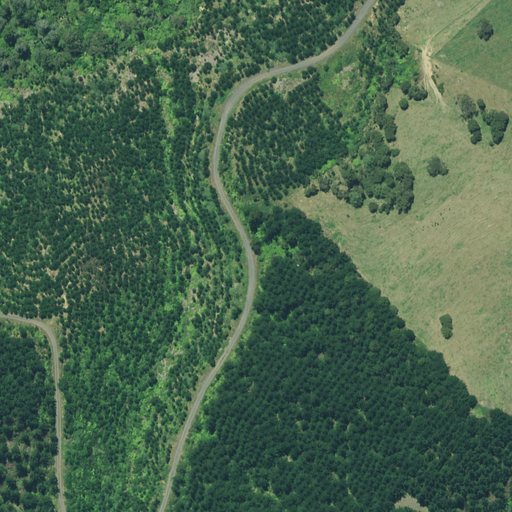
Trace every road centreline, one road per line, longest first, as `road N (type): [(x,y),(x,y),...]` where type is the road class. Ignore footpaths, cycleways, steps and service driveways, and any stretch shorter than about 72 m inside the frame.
road 1 (track): [(380,0),(338,50),(254,80),(230,116),(224,165),(268,256),(270,282),(261,322),(215,408),(190,511)]
road 2 (track): [(92,511),(58,332),(0,310)]
